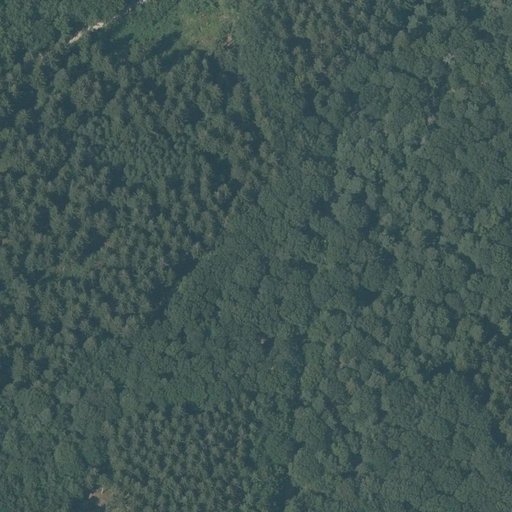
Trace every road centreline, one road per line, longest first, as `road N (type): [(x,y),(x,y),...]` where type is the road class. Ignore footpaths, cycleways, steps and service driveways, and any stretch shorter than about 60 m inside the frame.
road 1 (track): [(301,391),(235,410),(155,414),(92,441),(47,477),(0,489)]
road 2 (track): [(511,328),(290,511)]
road 3 (track): [(335,189),(354,116),(423,0)]
road 4 (track): [(252,0),(335,189)]
road 5 (track): [(301,391),(335,189)]
road 6 (track): [(0,80),(147,0)]
road 7 (track): [(287,511),(301,391)]
